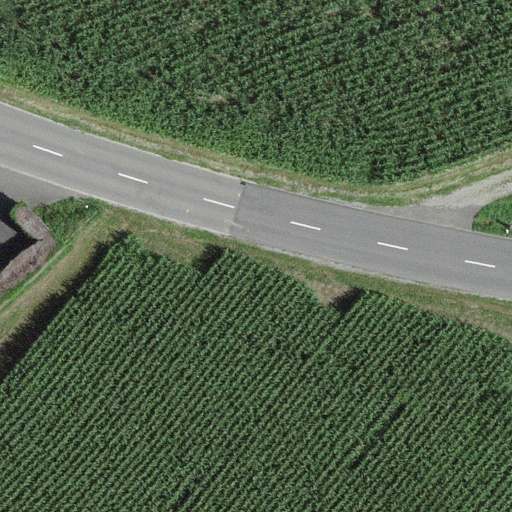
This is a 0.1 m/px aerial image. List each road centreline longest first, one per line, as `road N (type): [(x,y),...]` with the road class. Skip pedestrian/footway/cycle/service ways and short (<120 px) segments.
road 1 (tertiary): [(511,268),(382,246),(152,187),(0,131)]
road 2 (track): [(382,246),(511,186)]
